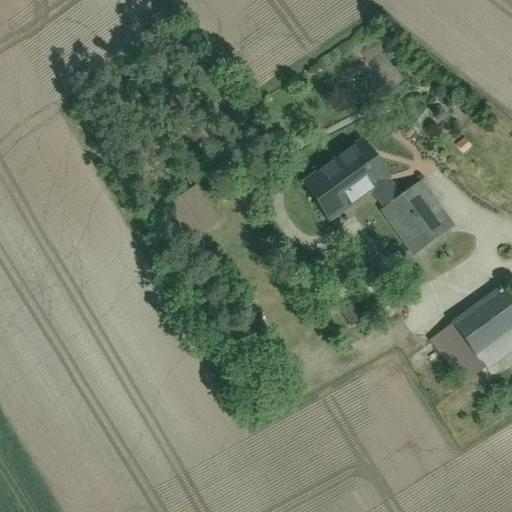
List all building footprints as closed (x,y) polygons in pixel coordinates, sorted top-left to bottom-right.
[(392,88),(403,85),(397,64),(387,66),(392,88)] [(300,178),(329,219),(370,190),(382,206),(402,191),(361,134),(300,178)] [(453,224),(420,178),(402,191),(382,206),(378,209),(412,255),(453,224)] [(195,184),(162,203),(183,241),(216,222),(195,184)] [(511,349),(511,301),(498,283),(450,318),(487,368),(511,349)]
